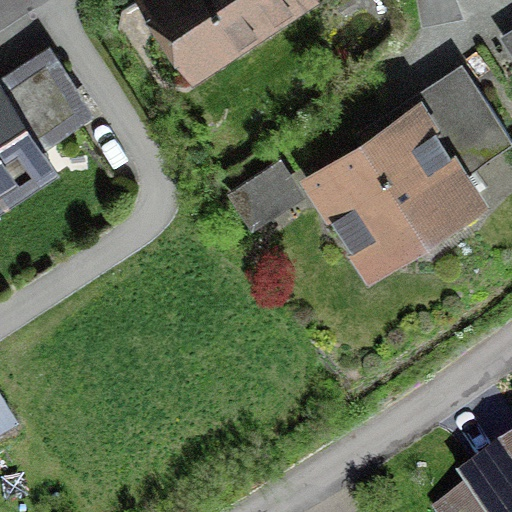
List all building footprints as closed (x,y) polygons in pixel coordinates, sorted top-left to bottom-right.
[(296,0),(152,0),(196,66),(296,0)] [(50,58),(0,91),(0,190),(43,162),(32,146),(85,111),(50,58)] [(426,120),(418,107),(313,176),(360,247),(386,229),(391,236),(408,240),(476,195),(460,172),(511,137),(478,86),(426,120)] [(297,189),(280,162),(234,193),(251,219),(297,189)] [(0,433),(15,424),(0,400),(0,433)] [(488,511),(511,511),(511,445),(468,476),(465,472),(460,475),(465,483),(467,482),(488,511)]
